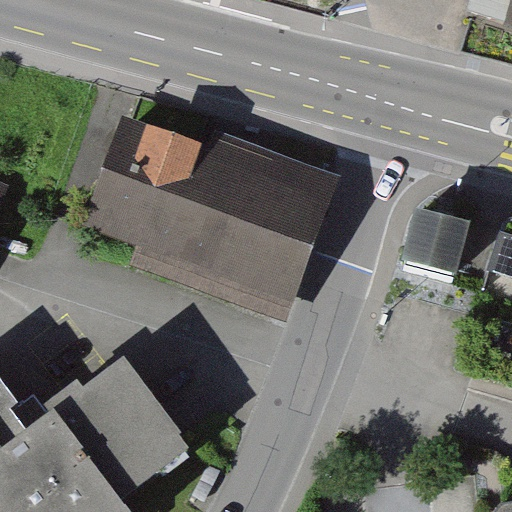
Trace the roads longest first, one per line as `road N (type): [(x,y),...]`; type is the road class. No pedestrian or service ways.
road 1 (residential): [(244,511),(305,374),(376,151),(371,94)]
road 2 (secondary): [(371,94),(17,0)]
road 3 (secondary): [(511,129),(371,94)]
